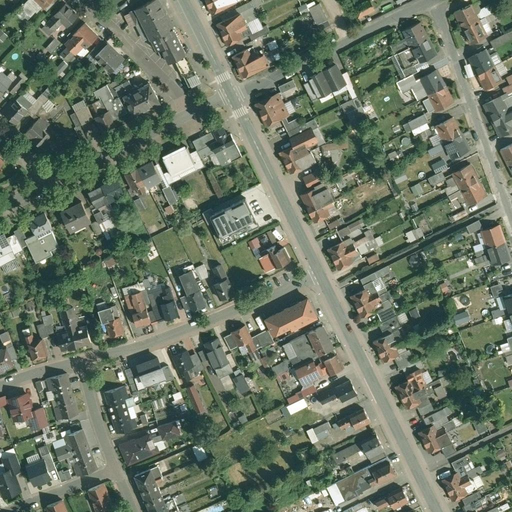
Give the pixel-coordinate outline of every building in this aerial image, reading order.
[(25,0),(21,5),(30,14),(39,6),(38,4),(40,2),(44,6),(45,5),(47,8),(54,1),(52,0),(25,0)] [(160,0),(152,0),(136,8),(137,9),(131,12),(137,25),(144,21),(152,39),(174,28),(160,0)] [(212,0),(207,3),(212,14),(233,4),(230,0),(212,0)] [(365,2),(354,7),(359,17),(360,17),(365,14),(370,12),(365,2)] [(66,3),(47,22),(48,23),(55,30),(63,22),(67,27),(78,15),(66,3)] [(320,3),(309,8),(312,14),(323,8),(320,3)] [(472,3),(455,12),(463,27),(480,19),(477,14),(472,3)] [(487,5),(479,10),(480,12),(477,14),(480,19),(490,12),(487,5)] [(323,8),(312,14),(315,19),(325,13),(323,8)] [(256,12),(243,19),(245,23),(258,17),(256,12)] [(240,13),(217,24),(222,35),(223,35),(238,27),(245,23),(243,19),(240,13)] [(325,13),(315,19),(317,24),(328,19),(325,13)] [(480,19),(463,27),(470,43),(488,34),(480,19)] [(421,22),(404,30),(409,41),(411,45),(412,46),(429,37),(421,22)] [(55,30),(48,23),(43,28),(50,35),(55,30)] [(85,23),(73,35),(74,35),(65,44),(68,47),(75,54),(84,45),(86,47),(98,35),(85,23)] [(331,24),(320,30),(322,35),(333,30),(331,24)] [(267,25),(249,34),(252,40),(270,31),(267,25)] [(238,27),(223,35),(228,45),(243,38),(240,31),(238,27)] [(174,28),(152,39),(158,51),(163,48),(170,63),(176,59),(184,76),(184,75),(195,70),(174,28)] [(491,48),(508,39),(504,32),(487,40),(491,48)] [(45,49),(52,53),(59,41),(52,37),(45,49)] [(412,46),(395,54),(403,70),(415,64),(437,53),(429,37),(412,46)] [(104,39),(95,48),(99,53),(108,44),(104,39)] [(409,41),(401,45),(403,49),(411,45),(409,41)] [(99,53),(96,56),(112,72),(124,59),(108,44),(99,53)] [(75,54),(68,47),(61,55),(68,61),(75,54)] [(279,47),(264,54),(266,58),(281,51),(279,47)] [(248,49),(233,56),(238,66),(253,59),(251,55),(248,49)] [(487,49),(469,58),(477,73),(495,64),(492,59),(487,49)] [(259,51),(251,55),(253,59),(261,55),(259,51)] [(264,54),(261,55),(253,59),(258,69),(270,64),(269,63),(266,58),(264,54)] [(500,62),(498,56),(492,59),(495,64),(500,62)] [(51,70),(56,75),(68,64),(62,59),(51,70)] [(238,66),(243,77),(258,69),(253,59),(238,66)] [(336,64),(323,71),(332,89),(346,83),(336,64)] [(415,64),(403,70),(406,77),(419,71),(415,64)] [(495,64),(477,73),(485,89),(503,80),(495,64)] [(195,70),(184,75),(190,86),(200,81),(201,81),(195,70)] [(437,70),(420,78),(426,89),(428,94),(445,85),(437,70)] [(323,71),(310,77),(319,96),(332,89),(323,71)] [(0,97),(8,88),(13,83),(2,73),(0,75),(0,97)] [(13,83),(8,88),(14,94),(26,81),(20,75),(13,83)] [(293,79),(279,86),(282,92),(297,85),(293,79)] [(120,86),(118,81),(113,84),(119,97),(120,97),(123,95),(125,95),(120,86)] [(140,85),(133,88),(129,81),(120,86),(125,95),(123,95),(134,115),(152,106),(146,94),(140,85)] [(200,81),(191,85),(194,91),(203,86),(200,81)] [(160,102),(150,83),(144,86),(143,83),(140,85),(146,94),(152,106),(160,102)] [(119,97),(113,84),(109,86),(115,99),(119,97)] [(109,86),(108,85),(97,91),(100,97),(102,96),(106,105),(113,120),(128,112),(120,97),(119,97),(115,99),(109,86)] [(428,94),(429,97),(425,99),(431,111),(435,109),(436,110),(454,101),(446,85),(445,85),(428,94)] [(426,89),(416,94),(418,99),(428,94),(426,89)] [(32,104),(26,111),(33,117),(43,106),(49,99),(43,93),(32,104)] [(278,93),(256,103),(262,114),(283,104),(278,93)] [(502,95),(485,103),(493,119),(511,109),(511,94),(504,98),(502,95)] [(20,96),(4,113),(15,123),(26,111),(32,104),(27,99),(25,101),(20,96)] [(83,100),(72,105),(76,111),(87,106),(83,100)] [(104,107),(101,100),(91,105),(103,130),(116,124),(113,120),(106,105),(104,107)] [(354,100),(345,105),(355,128),(365,123),(354,100)] [(283,104),(262,114),(267,125),(281,117),(285,124),(289,122),(285,115),(289,113),(288,114),(283,104)] [(51,114),(43,106),(33,117),(37,121),(41,116),(46,120),(51,114)] [(94,119),(87,106),(76,111),(82,124),(82,125),(94,119)] [(511,109),(493,119),(501,135),(511,129),(511,109)] [(82,124),(76,112),(71,115),(77,127),(82,124)] [(424,113),(408,121),(412,129),(426,122),(428,121),(424,113)] [(37,121),(26,133),(27,134),(26,136),(28,138),(31,137),(42,147),(52,135),(45,129),(50,124),(46,120),(41,116),(37,121)] [(289,122),(285,124),(288,131),(302,124),(299,117),(289,122)] [(454,117),(437,125),(444,141),(462,132),(454,117)] [(302,124),(288,131),(292,138),(312,128),(308,121),(302,124)] [(426,122),(412,129),(415,134),(420,132),(429,127),(426,122)] [(227,135),(223,126),(214,130),(218,140),(211,143),(214,150),(215,151),(217,151),(224,165),(229,162),(242,156),(231,133),(227,135)] [(431,133),(429,127),(420,132),(422,137),(431,133)] [(292,138),(295,145),(280,152),(286,162),(309,151),(306,146),(317,140),(311,130),(312,129),(312,128),(292,138)] [(214,130),(193,140),(198,151),(204,147),(207,154),(214,150),(211,143),(218,140),(214,130)] [(462,132),(444,141),(447,146),(452,156),(469,147),(462,132)] [(444,141),(428,149),(431,155),(447,146),(444,141)] [(511,143),(501,149),(509,165),(511,162),(511,143)] [(184,145),(164,155),(166,157),(163,158),(169,170),(171,174),(178,170),(182,177),(197,170),(193,163),(195,162),(191,153),(187,146),(185,147),(184,145)] [(205,166),(197,149),(191,153),(195,162),(193,163),(197,170),(205,166)] [(309,151),(286,162),(291,173),(316,160),(311,150),(309,151)] [(441,158),(428,164),(433,173),(445,166),(441,158)] [(152,160),(139,166),(146,182),(152,180),(153,183),(161,179),(152,160)] [(470,164),(453,173),(458,183),(461,188),(478,180),(470,164)] [(139,166),(125,173),(134,193),(138,192),(139,193),(145,190),(142,184),(146,182),(139,166)] [(171,174),(169,170),(164,173),(169,184),(175,181),(171,174)] [(178,170),(171,174),(175,181),(182,177),(178,170)] [(390,175),(394,183),(405,178),(402,170),(390,175)] [(442,170),(429,177),(433,183),(445,177),(442,170)] [(316,171),(304,177),(307,182),(319,176),(316,171)] [(319,176),(307,182),(310,188),(321,182),(319,176)] [(118,180),(110,183),(110,181),(102,185),(109,200),(112,199),(117,210),(125,207),(121,198),(120,198),(118,194),(123,192),(118,180)] [(461,188),(457,190),(462,201),(466,200),(468,204),(486,196),(478,180),(461,188)] [(327,182),(302,194),(310,211),(325,203),(332,200),(332,199),(335,198),(327,182)] [(412,194),(420,191),(417,183),(409,186),(412,194)] [(451,187),(451,185),(444,188),(448,195),(457,190),(461,188),(458,183),(451,187)] [(102,185),(90,191),(97,206),(103,219),(116,214),(109,200),(102,185)] [(170,185),(162,188),(169,203),(177,199),(170,185)] [(246,197),(243,191),(202,212),(211,229),(218,225),(215,220),(227,214),(228,216),(236,213),(239,220),(251,214),(251,215),(265,208),(257,192),(246,197)] [(139,197),(133,200),(137,209),(143,206),(139,197)] [(332,200),(325,203),(327,208),(335,204),(332,200)] [(77,205),(62,212),(66,221),(69,219),(73,228),(90,220),(91,221),(92,221),(82,201),(77,204),(77,205)] [(325,203),(310,211),(315,221),(330,214),(327,208),(325,203)] [(103,219),(97,206),(92,208),(98,220),(99,221),(103,219)] [(466,209),(456,214),(459,219),(469,214),(466,209)] [(45,213),(30,220),(30,221),(37,234),(25,239),(35,258),(60,246),(52,231),(51,228),(52,227),(45,213)] [(328,229),(343,222),(341,216),(325,223),(328,229)] [(99,221),(98,220),(91,223),(97,235),(104,232),(99,221)] [(479,220),(467,226),(470,233),(483,227),(479,220)] [(500,224),(481,231),(487,248),(506,241),(500,224)] [(348,226),(338,231),(341,237),(351,232),(348,226)] [(6,229),(0,231),(0,264),(1,266),(19,257),(6,229)] [(414,229),(408,232),(412,241),(418,238),(414,229)] [(376,238),(366,243),(369,250),(379,245),(376,238)] [(506,241),(487,248),(491,259),(493,264),(511,258),(506,241)] [(344,242),(329,249),(333,259),(356,248),(354,244),(347,248),(344,242)] [(276,245),(262,252),(264,256),(260,258),(267,271),(291,260),(284,247),(278,250),(276,245)] [(356,248),(333,259),(339,270),(362,258),(356,248)] [(487,248),(481,250),(482,251),(476,253),(478,257),(483,256),(485,261),(491,259),(487,248)] [(234,290),(221,263),(213,267),(220,281),(213,284),(219,297),(234,290)] [(208,276),(203,264),(196,268),(194,264),(193,264),(195,268),(201,279),(208,276)] [(387,266),(375,272),(378,278),(380,277),(391,272),(387,266)] [(483,267),(473,271),(476,280),(486,276),(483,267)] [(201,279),(195,268),(193,269),(192,269),(196,282),(197,282),(201,280),(201,279)] [(196,282),(192,269),(184,272),(191,291),(186,293),(186,295),(191,308),(192,311),(206,305),(197,282),(196,282)] [(375,272),(361,279),(364,285),(372,281),(373,281),(378,278),(375,272)] [(378,278),(373,281),(380,295),(388,291),(385,287),(380,277),(378,278)] [(143,281),(140,283),(139,282),(138,281),(137,281),(137,283),(135,283),(136,284),(131,286),(133,293),(146,289),(143,281)] [(372,281),(364,285),(366,289),(351,296),(357,307),(372,299),(379,296),(380,295),(373,281),(372,281)] [(170,287),(148,293),(151,303),(154,310),(158,321),(179,314),(174,300),(170,287)] [(133,293),(126,295),(132,312),(133,312),(137,326),(143,324),(144,325),(149,324),(150,322),(151,322),(148,312),(146,304),(151,303),(148,293),(146,289),(133,293)] [(191,308),(186,295),(180,298),(181,298),(185,310),(191,308)] [(379,296),(372,299),(374,304),(381,300),(379,296)] [(181,298),(174,300),(179,314),(186,312),(185,310),(181,298)] [(372,299),(357,307),(362,318),(376,310),(384,306),(382,302),(381,300),(374,304),(372,299)] [(389,299),(382,302),(384,306),(376,310),(382,322),(397,315),(389,299)] [(306,300),(285,310),(292,325),(294,328),(317,317),(316,315),(318,313),(316,310),(313,309),(309,301),(306,300)] [(116,304),(99,310),(103,322),(106,321),(110,335),(125,330),(116,304)] [(74,307),(67,309),(72,329),(77,328),(76,322),(77,321),(74,307)] [(507,308),(500,310),(502,316),(510,313),(507,308)] [(67,309),(59,311),(63,325),(65,331),(72,329),(67,309)] [(154,310),(148,312),(151,322),(151,323),(158,321),(154,310)] [(285,310),(267,318),(274,333),(292,325),(285,310)] [(510,313),(502,316),(504,322),(511,319),(510,313)] [(382,322),(379,324),(385,336),(374,341),(379,352),(402,341),(402,340),(400,337),(403,336),(399,328),(403,326),(397,315),(382,322)] [(45,324),(39,326),(43,339),(48,337),(45,326),(45,324)] [(55,336),(52,324),(45,326),(48,337),(55,336)] [(246,325),(232,332),(232,334),(238,346),(245,343),(249,353),(257,349),(252,338),(246,325)] [(324,325),(290,341),(297,356),(301,364),(333,348),(335,348),(324,325)] [(77,328),(72,329),(76,345),(91,342),(86,326),(77,328)] [(43,339),(35,341),(30,328),(23,330),(32,360),(33,359),(35,360),(39,359),(39,358),(48,355),(43,339)] [(65,331),(57,333),(61,349),(76,345),(72,329),(65,331)] [(268,330),(257,336),(262,347),(263,349),(275,343),(268,330)] [(232,334),(224,338),(231,350),(238,346),(232,334)] [(262,347),(257,336),(252,338),(257,349),(262,347)] [(232,369),(218,338),(205,344),(216,368),(222,365),(225,372),(232,369)] [(402,341),(379,352),(384,363),(395,357),(400,355),(399,355),(396,349),(404,345),(402,341)] [(404,345),(396,349),(399,355),(407,351),(404,345)] [(6,346),(0,347),(0,372),(0,373),(5,371),(5,369),(14,365),(12,360),(7,348),(6,346)] [(17,358),(13,346),(7,348),(12,360),(17,358)] [(301,364),(295,367),(304,384),(320,376),(319,374),(328,370),(329,373),(344,366),(338,354),(336,354),(333,348),(301,364)] [(257,349),(249,353),(256,367),(264,363),(262,359),(257,349)] [(407,351),(399,355),(400,355),(395,357),(401,369),(403,369),(403,368),(416,362),(409,349),(407,351)] [(187,350),(173,356),(183,381),(192,378),(188,368),(194,365),(189,355),(187,350)] [(197,352),(189,355),(194,365),(196,364),(202,362),(197,352)] [(271,364),(267,356),(262,359),(264,363),(266,367),(271,364)] [(297,356),(272,368),(276,376),(287,371),(295,367),(301,364),(297,356)] [(158,357),(138,364),(142,374),(145,384),(146,384),(152,382),(153,385),(160,382),(159,379),(165,377),(162,367),(158,357)] [(416,362),(403,368),(403,369),(407,375),(408,375),(408,374),(418,369),(419,369),(424,367),(421,360),(416,362)] [(202,362),(196,364),(199,371),(205,368),(202,362)] [(175,378),(168,365),(162,367),(165,377),(166,382),(175,378)] [(252,381),(245,368),(241,370),(243,374),(248,384),(252,381)] [(418,369),(408,374),(408,375),(411,379),(396,387),(402,397),(426,385),(419,369),(418,369)] [(287,371),(276,376),(279,381),(290,376),(287,371)] [(67,374),(50,378),(52,387),(55,398),(73,394),(67,374)] [(145,384),(142,374),(134,377),(136,382),(139,391),(139,392),(148,388),(146,384),(145,384)] [(243,374),(234,378),(241,392),(250,388),(248,384),(243,374)] [(426,385),(402,397),(407,408),(416,403),(418,407),(430,401),(427,395),(436,391),(440,398),(447,394),(442,384),(441,384),(439,379),(426,385)] [(351,380),(321,396),(324,402),(341,394),(344,400),(357,394),(351,380)] [(315,384),(302,391),(305,397),(318,390),(315,384)] [(207,413),(194,385),(187,388),(200,416),(207,413)] [(121,387),(105,392),(111,412),(127,407),(124,395),(121,387)] [(284,398),(286,403),(297,398),(294,393),(284,398)] [(27,394),(10,399),(13,407),(11,408),(15,420),(28,416),(34,414),(33,411),(27,394)] [(73,394),(55,398),(58,409),(61,418),(78,413),(73,394)] [(288,414),(305,406),(300,397),(283,406),(288,414)] [(430,401),(418,407),(422,415),(434,409),(430,401)] [(44,407),(33,411),(34,414),(28,416),(33,429),(49,424),(44,407)] [(127,407),(111,412),(117,432),(134,427),(131,419),(127,407)] [(365,409),(340,421),(343,428),(355,423),(358,428),(371,422),(365,409)] [(443,409),(424,419),(427,425),(432,422),(432,423),(446,416),(443,409)] [(434,424),(419,432),(424,442),(447,431),(455,427),(452,420),(443,425),(444,427),(440,429),(439,428),(437,429),(434,424)] [(176,421),(159,426),(161,434),(152,437),(155,442),(180,434),(176,421)] [(308,442),(328,435),(325,428),(328,427),(326,422),(304,430),(308,442)] [(72,433),(67,435),(74,455),(90,449),(83,429),(72,433)] [(41,432),(43,443),(55,440),(53,430),(41,432)] [(447,431),(439,435),(441,440),(449,436),(447,431)] [(385,450),(377,434),(343,451),(347,457),(359,451),(361,455),(367,451),(371,458),(385,450)] [(67,446),(57,450),(60,460),(74,455),(67,435),(64,436),(63,436),(67,446)] [(150,435),(137,441),(135,440),(121,445),(129,463),(158,451),(155,442),(152,437),(152,436),(150,435)] [(439,435),(424,442),(430,453),(444,446),(441,440),(439,435)] [(90,449),(74,455),(77,463),(74,464),(78,476),(98,468),(90,449)] [(50,452),(42,455),(44,459),(49,472),(57,469),(50,452)] [(16,454),(3,459),(7,471),(12,469),(14,473),(22,469),(16,454)] [(388,456),(355,472),(357,476),(344,482),(349,493),(361,487),(360,484),(369,479),(372,486),(386,479),(386,480),(396,475),(397,473),(396,469),(394,469),(388,456)] [(44,459),(27,466),(35,484),(51,478),(49,472),(44,459)] [(72,478),(69,468),(63,470),(67,480),(72,478)] [(151,468),(135,475),(140,486),(156,480),(155,477),(151,468)] [(7,471),(0,473),(0,483),(5,496),(20,490),(14,473),(12,469),(7,471)] [(63,470),(58,472),(62,482),(67,480),(63,470)] [(457,472),(443,480),(448,490),(462,483),(460,478),(457,472)] [(468,474),(460,478),(462,483),(470,479),(468,474)] [(474,479),(471,480),(470,479),(462,483),(468,494),(478,489),(474,481),(474,480),(474,479)] [(156,480),(140,486),(143,492),(142,492),(143,496),(144,495),(145,497),(160,490),(157,482),(156,480)] [(448,490),(447,490),(453,501),(468,494),(462,483),(448,490)] [(105,484),(89,490),(97,511),(112,511),(116,511),(105,484)] [(29,486),(30,494),(37,493),(36,485),(29,486)] [(403,487),(376,500),(380,508),(392,503),(395,508),(410,501),(407,494),(407,492),(406,489),(404,489),(403,487)] [(160,490),(145,497),(149,508),(165,501),(164,498),(160,490)] [(478,492),(463,499),(465,504),(480,497),(478,492)] [(345,501),(344,499),(335,504),(338,511),(342,511),(352,507),(362,502),(358,494),(345,501)] [(67,511),(63,500),(47,506),(49,511),(67,511)] [(165,501),(149,508),(151,511),(168,511),(169,511),(166,503),(165,501)] [(362,502),(352,507),(354,511),(364,507),(362,502)]
